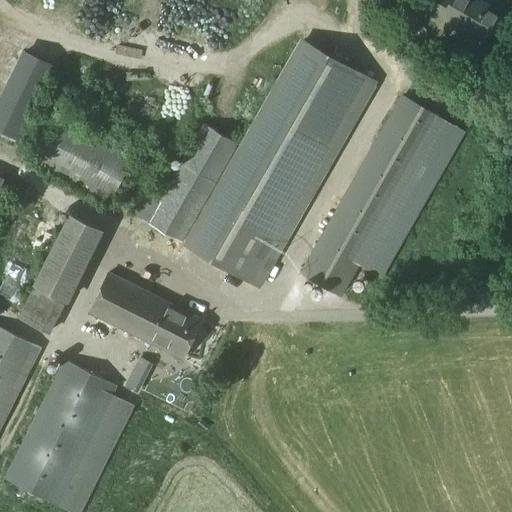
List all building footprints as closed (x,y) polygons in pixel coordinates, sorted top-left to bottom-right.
[(486,44),(502,16),(474,0),(433,0),(424,17),(439,25),(444,20),(486,44)] [(72,37),(78,23),(65,17),(59,31),(72,37)] [(103,43),(149,58),(156,36),(110,22),(103,43)] [(133,216),(184,245),(260,290),(379,82),(301,37),(239,145),(204,124),(158,204),(144,196),(133,216)] [(0,92),(0,129),(10,134),(24,103),(0,92)] [(343,299),(444,119),(402,96),(300,275),(343,299)] [(132,159),(59,118),(38,155),(111,196),(132,159)] [(68,303),(104,230),(68,213),(17,319),(50,334),(66,302),(68,303)] [(0,264),(0,302),(9,306),(21,272),(0,264)] [(183,360),(202,321),(109,273),(89,313),(183,360)] [(0,429),(41,347),(0,327),(0,429)] [(65,360),(32,425),(113,449),(134,405),(113,394),(117,386),(65,360)] [(80,511),(113,449),(32,425),(4,480),(68,511),(80,511)]
